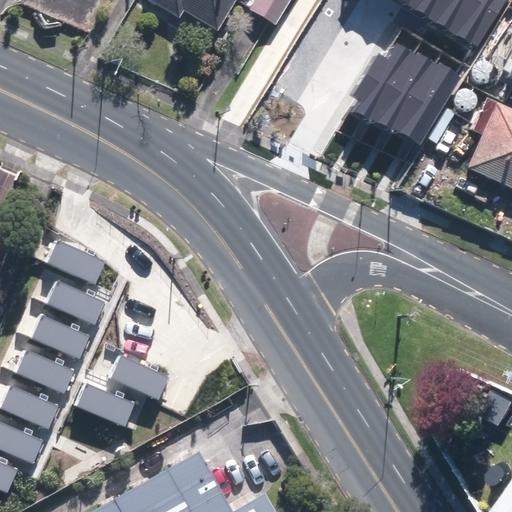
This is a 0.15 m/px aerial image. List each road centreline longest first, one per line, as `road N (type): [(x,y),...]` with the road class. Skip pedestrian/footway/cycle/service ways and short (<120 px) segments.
road 1 (residential): [(132,156),(214,151),(282,177),(389,231),(467,289)]
road 2 (primary): [(271,316),(401,511)]
road 3 (primary): [(132,156),(186,197),(271,316)]
road 4 (residential): [(467,289),(364,269),(271,316)]
road 5 (primary): [(132,156),(0,92)]
